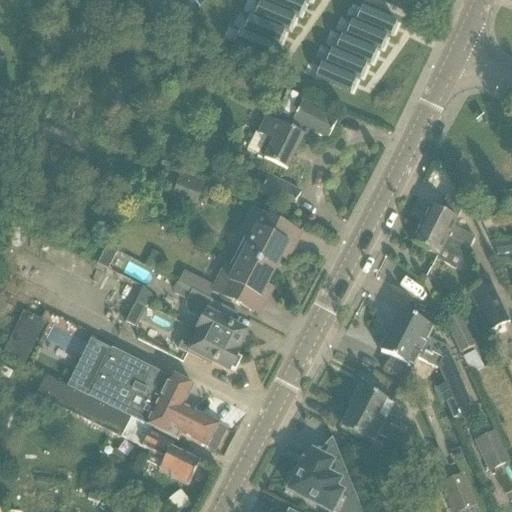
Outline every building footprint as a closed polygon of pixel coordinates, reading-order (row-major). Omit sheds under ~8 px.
[(188,0),(188,2),(189,2),(192,3),(197,8),(197,10),(198,11),(201,8),(207,0),(188,0)] [(264,2),(263,3),(267,4),(295,16),(298,18),(299,17),(298,16),(298,14),(300,8),(303,6),(304,5),(300,3),(292,0),(266,0),(266,1),(264,2)] [(254,16),(253,17),(257,18),(285,30),(288,32),(289,31),(288,31),(287,29),(290,22),(293,20),(294,19),(290,18),(262,6),(259,4),(258,5),(259,5),(259,8),(256,15),(254,16)] [(356,21),(355,22),(359,23),(387,35),(390,37),(391,36),(390,36),(389,34),(392,27),(395,25),(396,24),(392,23),(364,11),(361,9),(360,10),(361,13),(358,20),(356,21)] [(243,30),(243,31),(247,33),(275,45),(278,46),(278,45),(277,43),(280,36),(283,34),(283,33),(280,32),(252,20),(249,18),(248,19),(248,20),(249,23),(246,30),(244,30),(243,30)] [(345,35),(345,36),(348,38),(377,50),(380,51),(380,50),(379,48),(382,41),(385,39),(385,38),(382,37),(354,25),(350,23),(350,24),(350,25),(351,28),(348,35),(346,35),(345,35)] [(233,44),(233,45),(236,47),(265,59),(268,60),(268,59),(267,57),(270,50),(273,48),(273,47),(270,46),(242,34),(238,33),(238,34),(239,37),(236,44),(234,44),(233,44)] [(335,49),(335,50),(338,52),(366,64),(370,65),(370,64),(369,62),(372,55),(374,53),(375,53),(375,52),(372,51),(344,39),(340,37),(340,39),(341,42),(338,49),(336,49),(335,49)] [(325,63),(325,65),(328,66),(356,78),(360,79),(360,78),(359,76),(362,69),(364,67),(365,68),(365,67),(362,65),(334,53),(330,52),(330,53),(331,56),(328,63),(326,64),(325,63)] [(315,78),(315,79),(318,80),(346,92),(350,94),(350,92),(349,90),(352,83),(354,82),(355,82),(355,81),(352,79),(324,67),(320,66),(320,67),(320,70),(317,77),(315,78)] [(276,106),(282,89),(244,74),(238,90),(276,106)] [(327,140),(336,123),(318,114),(300,105),(291,123),(292,123),(289,130),(265,118),(257,134),(267,139),(257,158),(263,161),(267,163),(285,172),(304,137),(302,136),(306,129),(327,140)] [(32,154),(34,138),(20,136),(18,152),(32,154)] [(178,177),(172,196),(196,205),(203,186),(178,177)] [(291,211),(300,193),(282,185),(268,178),(259,195),(291,211)] [(457,220),(463,206),(446,198),(439,211),(429,207),(420,225),(469,250),(474,239),(453,229),(457,220)] [(292,250),(299,235),(253,211),(240,238),(249,243),(242,257),(272,273),(285,247),(292,250)] [(420,225),(411,244),(429,253),(438,258),(442,250),(464,260),(469,250),(420,225)] [(497,256),(511,253),(511,251),(510,241),(492,244),(497,256)] [(116,253),(105,248),(95,266),(106,271),(116,253)] [(155,273),(162,258),(151,252),(144,267),(155,273)] [(259,298),(272,273),(242,257),(228,283),(219,278),(211,293),(257,317),(265,302),(259,298)] [(487,334),(509,323),(491,286),(468,297),(487,334)] [(190,292),(184,304),(187,315),(192,317),(200,321),(195,332),(238,354),(236,353),(246,334),(230,326),(235,315),(202,298),(190,292)] [(147,308),(135,302),(124,324),(135,330),(147,308)] [(401,313),(390,333),(442,360),(439,365),(438,369),(451,402),(445,404),(452,420),(453,420),(467,414),(470,406),(447,350),(426,339),(432,329),(418,322),(401,313)] [(461,355),(474,348),(458,317),(444,324),(461,355)] [(182,339),(177,350),(187,355),(187,353),(228,374),(231,369),(233,371),(238,360),(236,359),(238,354),(195,332),(194,334),(196,335),(192,344),(182,339)] [(390,333),(379,354),(390,359),(397,363),(410,370),(411,370),(416,360),(435,369),(437,370),(438,369),(439,365),(442,360),(390,333)] [(12,334),(2,354),(24,365),(34,345),(12,334)] [(168,380),(111,351),(87,399),(152,431),(177,443),(180,437),(206,450),(218,426),(182,409),(192,388),(170,377),(168,380)] [(474,352),(462,359),(471,376),(483,370),(474,352)] [(390,359),(383,373),(403,384),(410,370),(397,363),(390,359)] [(187,487),(198,465),(170,451),(173,446),(150,435),(152,431),(87,399),(45,378),(36,397),(149,453),(145,462),(159,469),(158,473),(187,487)] [(404,438),(410,428),(387,416),(392,406),(361,390),(351,410),(404,438)] [(404,438),(351,410),(340,430),(372,447),(377,436),(399,448),(404,438)] [(494,433),(474,443),(489,474),(492,472),(501,489),(511,483),(511,475),(507,465),(509,464),(494,433)] [(436,479),(448,474),(438,451),(426,456),(436,479)] [(291,473),(288,478),(289,485),(292,486),(289,492),(326,511),(360,511),(360,509),(355,496),(339,459),(337,460),(337,461),(328,465),(312,456),(309,462),(311,463),(308,468),(302,466),(299,472),(296,470),(291,473)] [(464,475),(441,485),(452,511),(475,511),(473,508),(477,507),(464,475)]
